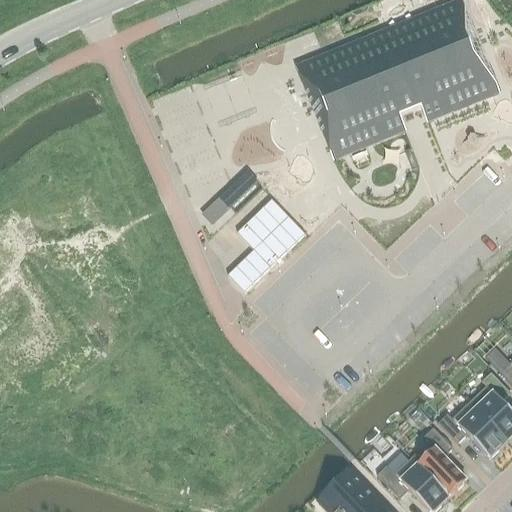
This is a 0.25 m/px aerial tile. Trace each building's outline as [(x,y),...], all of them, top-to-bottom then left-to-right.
[(294,69),(332,163),(405,133),(399,119),(405,117),(420,111),(426,125),(499,95),(477,41),(461,1),(294,69)] [(408,163),(413,160),(409,151),(404,153),(408,163)] [(413,160),(408,163),(411,172),(417,170),(413,160)] [(221,200),(203,217),(212,226),(230,210),(230,209),(228,207),(253,183),(255,185),(256,185),(247,175),(221,200)] [(254,253),(228,278),(245,295),(305,236),(271,202),(237,236),(254,253)] [(495,351),(485,361),(511,388),(511,363),(509,366),(495,351)] [(486,389),(469,406),(506,445),(511,439),(511,416),(501,405),(510,396),(490,376),(481,385),(486,389)] [(447,417),(437,427),(457,447),(466,438),(489,462),(506,445),(469,406),(451,422),(447,417)] [(428,445),(411,461),(449,500),(466,484),(443,460),(452,451),(433,431),(423,440),(428,445)] [(386,469),(376,478),(399,502),(408,493),(426,511),(436,511),(449,500),(411,461),(394,477),(386,469)] [(387,511),(355,478),(346,486),(343,483),(325,499),(337,511),(387,511)]
